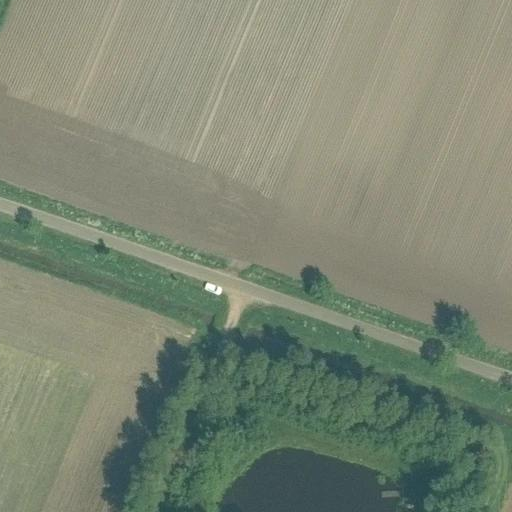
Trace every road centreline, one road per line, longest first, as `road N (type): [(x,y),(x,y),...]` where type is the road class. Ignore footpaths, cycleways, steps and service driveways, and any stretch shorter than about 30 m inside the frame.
road 1 (unclassified): [(511,380),(0,202)]
road 2 (track): [(147,511),(237,284)]
